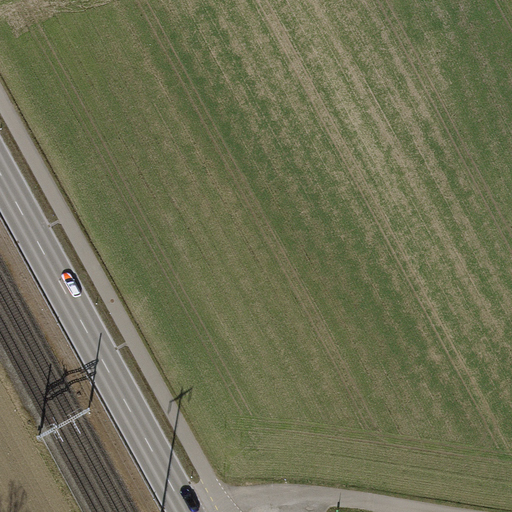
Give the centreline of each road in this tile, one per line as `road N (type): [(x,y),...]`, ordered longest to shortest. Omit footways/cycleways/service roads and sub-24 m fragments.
road 1 (secondary): [(183,511),(0,172)]
road 2 (track): [(431,511),(330,497),(225,507)]
